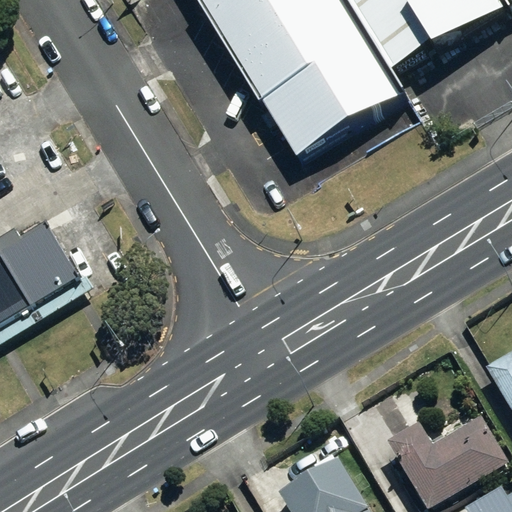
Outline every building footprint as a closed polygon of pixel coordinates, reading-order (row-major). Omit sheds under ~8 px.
[(353,23),(339,0),(189,0),(297,180),(407,114),(353,23)] [(340,0),(354,23),(400,100),(511,34),(491,0),(340,0)] [(511,0),(491,0),(511,34),(511,33),(511,0)] [(61,241),(0,276),(0,362),(98,307),(61,241)] [(511,365),(495,375),(511,405),(511,365)] [(428,432),(396,452),(432,511),(450,511),(511,474),(511,461),(490,425),(441,454),(428,432)] [(374,511),(347,465),(288,500),(294,511),(374,511)]
